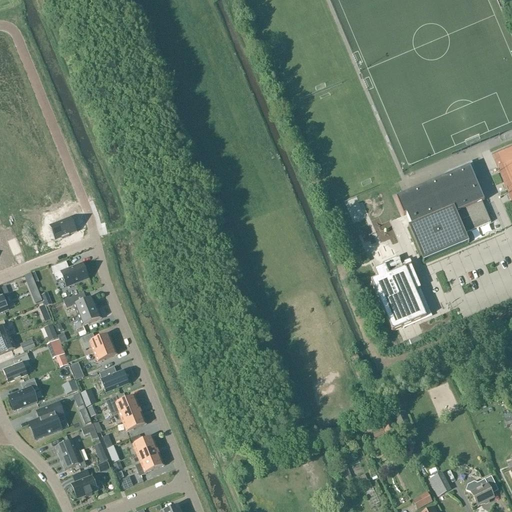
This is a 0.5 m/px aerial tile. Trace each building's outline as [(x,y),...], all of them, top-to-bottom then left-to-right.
[(0,74),(0,73),(0,65),(8,62),(2,48),(0,48),(0,74)] [(461,171),(396,198),(403,217),(406,215),(411,226),(408,228),(423,263),(468,244),(465,235),(491,224),(484,208),(476,188),(478,187),(469,167),(461,171)] [(50,228),(55,241),(61,238),(62,240),(69,237),(68,235),(76,232),(71,219),(50,228)] [(363,264),(369,262),(366,255),(360,257),(363,264)] [(377,280),(371,282),(392,333),(404,328),(403,328),(411,324),(409,318),(423,312),(411,282),(416,280),(408,262),(401,264),(398,258),(382,265),(384,268),(373,272),(377,280)] [(63,279),(67,288),(88,280),(82,265),(69,270),(66,263),(51,269),(56,282),(63,279)] [(31,274),(24,277),(27,284),(34,281),(31,274)] [(92,299),(87,301),(83,293),(63,302),(66,310),(74,307),(78,317),(96,310),(92,299)] [(52,306),(47,294),(41,296),(46,308),(52,306)] [(39,295),(32,298),(35,305),(42,302),(39,295)] [(45,306),(39,308),(41,315),(47,313),(45,306)] [(101,320),(96,310),(78,317),(81,324),(75,326),(77,330),(83,328),(83,327),(101,320)] [(0,342),(10,338),(6,326),(0,328),(0,342)] [(55,333),(47,336),(49,343),(58,339),(55,333)] [(63,335),(57,337),(60,345),(66,343),(63,335)] [(403,344),(404,344),(406,349),(424,341),(422,336),(422,335),(403,343),(403,344)] [(94,353),(112,346),(108,336),(95,341),(92,336),(81,340),(85,351),(91,348),(94,353)] [(0,356),(15,350),(10,338),(0,342),(0,356)] [(24,352),(36,347),(33,339),(20,344),(24,352)] [(59,341),(49,345),(54,359),(64,355),(59,341)] [(112,346),(94,353),(98,364),(116,356),(112,346)] [(15,367),(3,371),(8,384),(27,377),(22,365),(30,362),(27,355),(13,361),(15,367)] [(66,367),(60,369),(68,394),(74,392),(66,367)] [(100,381),(106,394),(128,385),(123,372),(116,375),(114,368),(99,374),(102,381),(100,381)] [(81,371),(73,374),(76,381),(83,378),(81,371)] [(21,386),(23,392),(8,398),(14,412),(36,403),(33,394),(38,392),(34,381),(21,386)] [(86,408),(97,403),(91,389),(81,394),(86,408)] [(79,395),(73,397),(78,408),(84,406),(79,395)] [(138,407),(134,397),(115,405),(119,414),(138,407)] [(32,414),(36,424),(25,428),(31,443),(57,433),(51,418),(58,416),(54,405),(32,414)] [(142,416),(138,407),(119,414),(123,424),(142,416)] [(408,425),(403,412),(394,416),(399,428),(408,425)] [(395,431),(387,413),(377,417),(385,436),(395,431)] [(142,416),(123,424),(127,433),(145,426),(142,416)] [(385,434),(382,429),(371,433),(374,439),(385,434)] [(107,450),(112,447),(108,436),(102,439),(107,450)] [(137,455),(155,448),(152,438),(133,446),(137,455)] [(71,442),(55,449),(60,460),(76,454),(71,442)] [(120,462),(115,447),(107,450),(113,465),(120,462)] [(155,448),(137,455),(141,465),(159,458),(155,448)] [(76,454),(60,460),(65,472),(78,466),(79,470),(86,468),(80,452),(76,454)] [(159,458),(141,465),(143,471),(137,473),(139,478),(146,475),(146,474),(163,467),(159,458)] [(107,463),(97,467),(100,474),(110,470),(107,463)] [(119,463),(113,465),(116,472),(122,469),(119,463)] [(348,469),(346,465),(339,467),(341,473),(340,473),(344,484),(353,481),(348,469)] [(451,491),(442,474),(428,481),(437,498),(451,491)] [(91,478),(71,486),(77,501),(86,497),(86,498),(92,496),(92,495),(97,493),(91,478)] [(470,493),(477,506),(493,499),(491,494),(497,491),(491,478),(478,484),(474,483),(468,486),(466,492),(470,493)] [(417,510),(431,503),(427,494),(413,502),(417,510)]
